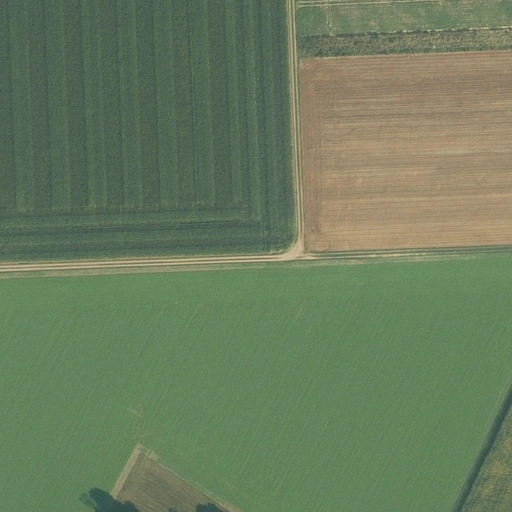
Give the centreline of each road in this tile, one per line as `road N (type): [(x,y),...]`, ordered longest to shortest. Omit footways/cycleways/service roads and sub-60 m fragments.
road 1 (track): [(0,270),(301,257)]
road 2 (track): [(290,0),(301,257)]
road 3 (track): [(301,257),(511,248)]
road 4 (track): [(511,392),(456,511)]
